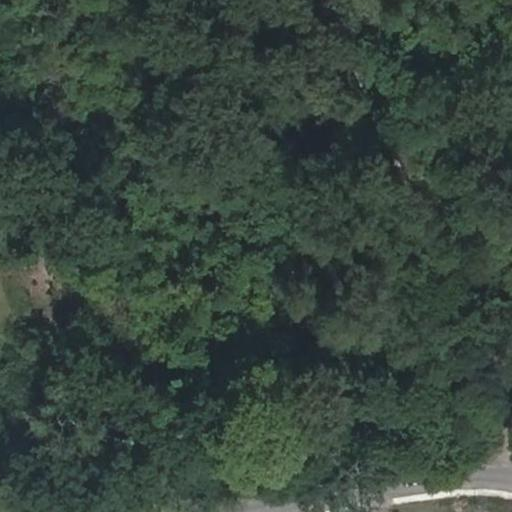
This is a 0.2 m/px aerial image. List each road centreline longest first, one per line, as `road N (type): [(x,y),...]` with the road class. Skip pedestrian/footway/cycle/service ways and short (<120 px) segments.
road 1 (track): [(322,0),(511,397)]
road 2 (residential): [(511,488),(415,480),(293,511)]
